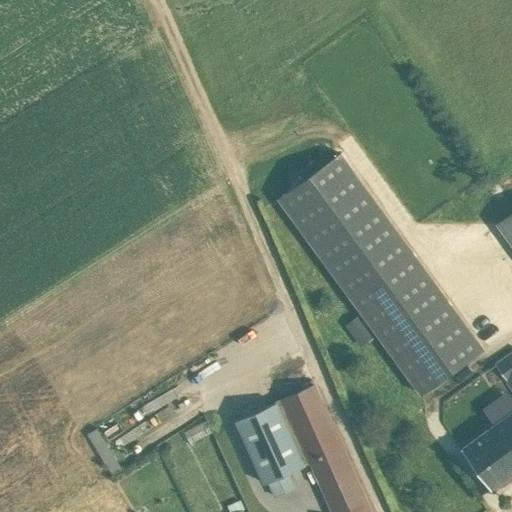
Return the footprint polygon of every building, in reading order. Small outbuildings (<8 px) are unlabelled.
[(341,152),(278,199),(421,394),(484,348),(341,152)] [(511,213),(497,224),(511,243),(511,213)] [(511,411),(461,448),(491,489),(511,473),(511,352),(495,364),(511,387),(511,411)] [(263,482),(311,462),(333,511),(370,511),(342,448),(343,447),(315,384),(235,420),(263,482)] [(239,496),(212,420),(190,427),(217,504),(239,496)] [(108,472),(118,468),(99,424),(89,429),(108,472)] [(228,511),(242,511),(244,510),(240,501),(228,506),(230,511),(228,511)]
